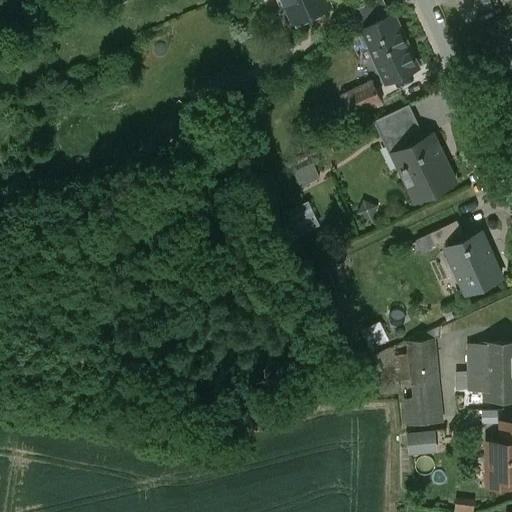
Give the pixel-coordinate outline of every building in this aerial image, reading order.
[(284,0),(275,0),(280,9),(287,6),(284,0)] [(284,0),(287,6),(290,5),(297,24),(318,15),(316,11),(329,5),(326,0),(284,0)] [(418,68),(392,13),(359,29),(367,46),(369,45),(387,82),(418,68)] [(224,71),(195,89),(209,110),(237,92),(224,71)] [(372,80),(342,94),(351,115),(382,101),(372,80)] [(408,104),(373,120),(385,145),(393,141),(397,150),(424,138),(408,104)] [(424,138),(397,150),(404,164),(399,166),(415,200),(455,181),(432,134),(424,138)] [(374,136),(348,148),(354,161),(380,149),(374,136)] [(313,165),(295,174),(301,186),(319,178),(313,165)] [(289,209),(299,233),(322,223),(311,199),(289,209)] [(455,221),(428,234),(433,245),(461,233),(455,221)] [(479,232),(445,247),(465,292),(500,276),(479,232)] [(365,326),(371,345),(390,340),(384,321),(365,326)] [(432,338),(408,340),(412,384),(437,382),(432,338)] [(511,341),(483,343),(484,391),(484,399),(511,398),(511,341)] [(483,343),(467,343),(468,391),(484,391),(483,343)] [(437,382),(412,384),(413,398),(405,399),(407,424),(441,421),(437,382)] [(511,421),(501,422),(501,442),(511,441),(511,421)] [(438,428),(409,429),(410,452),(439,450),(438,428)] [(511,441),(501,442),(487,442),(488,486),(511,485),(511,441)]
